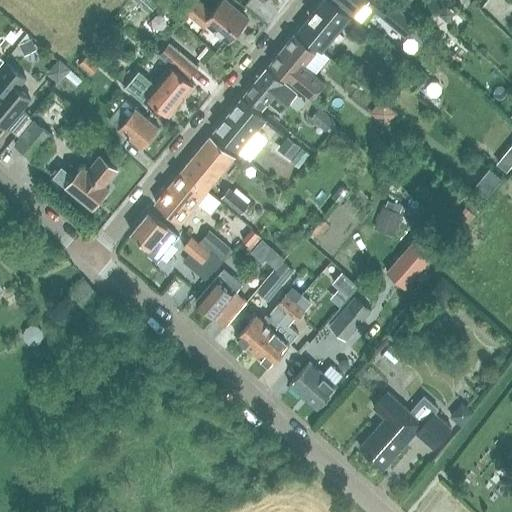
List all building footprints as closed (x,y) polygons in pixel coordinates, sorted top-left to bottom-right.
[(185,0),(181,6),(203,25),(206,20),(228,39),(246,18),(224,0),(219,0),(210,11),(197,0),(185,0)] [(348,18),(327,0),(322,0),(297,30),(321,50),(332,37),(337,41),(342,36),(336,32),(348,18)] [(387,8),(377,0),(336,0),(354,15),(363,3),(381,18),(382,17),(405,37),(409,32),(415,25),(391,4),(387,8)] [(356,22),(349,30),(361,40),(368,32),(356,22)] [(415,25),(409,32),(422,44),(429,36),(415,25)] [(191,46),(203,33),(196,27),(184,39),(191,46)] [(315,52),(294,34),(270,63),(294,84),(297,80),(313,94),(323,83),(303,65),(315,52)] [(30,38),(20,43),(24,50),(34,45),(30,38)] [(161,54),(172,64),(157,83),(140,69),(131,79),(148,93),(147,94),(171,114),(197,84),(190,78),(201,65),(172,41),(161,54)] [(92,73),(100,64),(88,53),(80,62),(92,73)] [(0,88),(1,90),(0,90),(0,120),(7,127),(31,97),(19,87),(27,77),(8,61),(0,70),(0,88)] [(285,81),(268,67),(245,93),(262,108),(270,98),(282,109),(297,92),(285,82),(285,81)] [(52,124),(69,105),(49,86),(32,105),(52,124)] [(265,118),(241,98),(213,131),(237,151),(263,121),(265,118)] [(119,111),(111,120),(144,147),(161,127),(137,107),(128,100),(119,111)] [(320,108),(312,118),(325,129),(334,120),(320,108)] [(265,118),(263,121),(282,137),(287,130),(268,114),(265,118)] [(54,135),(35,120),(15,144),(34,159),(54,135)] [(233,156),(208,136),(182,169),(207,189),(233,156)] [(290,160),(301,147),(289,137),(278,150),(290,160)] [(62,166),(54,175),(92,207),(100,197),(103,197),(106,193),(106,190),(109,187),(105,183),(117,168),(100,154),(88,169),(83,166),(74,176),(62,166)] [(511,160),(505,154),(497,162),(507,171),(511,164),(511,160)] [(491,167),(475,185),(488,195),(503,177),(491,167)] [(180,222),(207,189),(182,169),(155,202),(180,222)] [(229,189),(221,199),(241,215),(249,205),(229,189)] [(388,199),(385,206),(391,209),(395,202),(388,199)] [(476,202),(470,209),(476,213),(482,206),(476,202)] [(384,206),(377,221),(396,229),(402,214),(391,209),(385,206),(384,206)] [(423,208),(408,224),(423,236),(437,220),(423,208)] [(179,235),(149,210),(132,232),(148,245),(144,250),(157,261),(179,235)] [(221,256),(229,246),(209,229),(200,239),(221,256)] [(252,229),(243,240),(252,248),(261,237),(252,229)] [(418,234),(386,271),(405,288),(437,251),(418,234)] [(191,236),(182,246),(201,262),(209,251),(191,236)] [(273,248),(262,238),(252,250),(262,260),(273,248)] [(451,248),(438,261),(466,288),(479,275),(451,248)] [(479,250),(472,260),(492,272),(499,262),(479,250)] [(269,301),(295,270),(284,261),(258,291),(269,301)] [(221,272),(197,300),(226,325),(247,300),(236,290),(242,284),(233,276),(224,268),(221,272)] [(341,271),(333,281),(349,295),(357,285),(341,271)] [(86,307),(100,295),(92,285),(78,297),(86,307)] [(303,313),(316,323),(333,302),(320,292),(303,313)] [(256,313),(236,336),(253,350),(280,319),(286,312),(296,301),(286,293),(277,304),(269,312),(271,314),(265,321),(256,313)] [(302,294),(296,301),(304,309),(311,302),(302,294)] [(373,309),(357,295),(330,326),(347,340),(373,309)] [(280,319),(253,350),(270,365),(290,342),(298,332),(288,324),(293,318),(296,320),(305,310),(304,309),(296,301),(286,312),(280,319)] [(310,360),(290,382),(317,407),(337,385),(310,360)] [(452,425),(434,410),(437,407),(423,395),(411,409),(388,389),(374,405),(386,415),(360,445),(384,466),(416,429),(434,445),(452,425)] [(463,405),(454,416),(461,422),(470,410),(463,405)]
